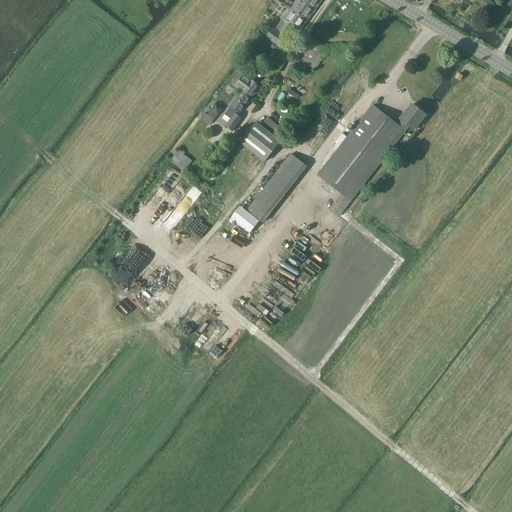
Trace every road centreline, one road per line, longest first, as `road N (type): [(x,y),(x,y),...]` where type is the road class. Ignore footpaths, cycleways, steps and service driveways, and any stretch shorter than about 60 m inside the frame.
road 1 (track): [(472,511),(0,120)]
road 2 (tertiary): [(511,73),(389,0)]
